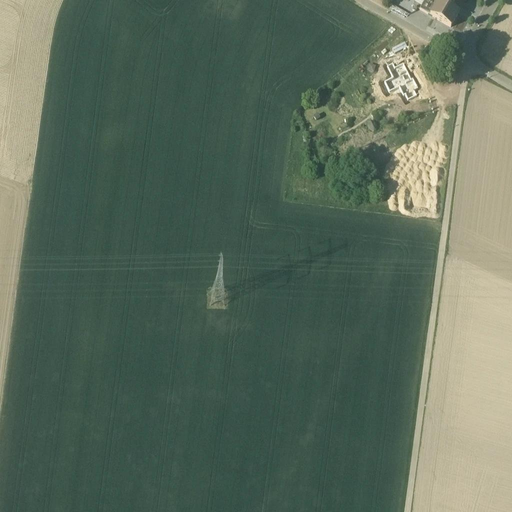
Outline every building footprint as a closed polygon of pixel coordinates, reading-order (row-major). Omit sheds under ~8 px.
[(433,0),(424,0),(419,10),(450,28),(458,14),(437,1),(437,2),(433,0)] [(406,43),(395,47),(399,57),(409,54),(406,43)] [(446,65),(438,73),(438,76),(441,78),(443,77),(451,69),(446,65)] [(378,89),(386,85),(381,76),(373,80),(378,89)] [(398,84),(394,77),(388,80),(391,87),(398,84)] [(354,126),(342,98),(335,101),(339,111),(336,112),(344,132),(348,130),(348,128),(354,126)] [(369,122),(368,123),(367,126),(370,132),(373,133),(375,132),(376,129),(373,122),(369,122)] [(318,150),(322,156),(328,152),(324,146),(318,150)]
